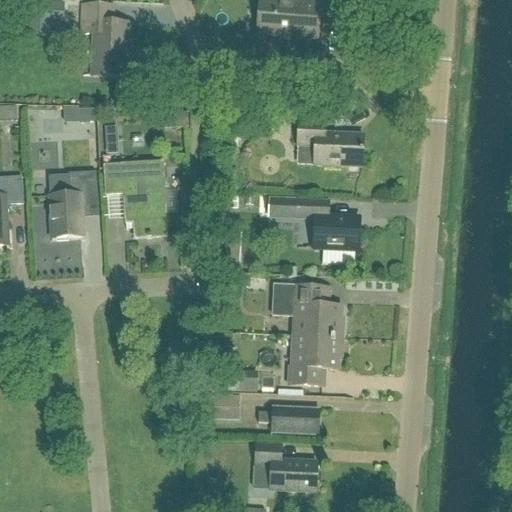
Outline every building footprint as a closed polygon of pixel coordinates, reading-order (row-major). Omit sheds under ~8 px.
[(343,0),(313,0),(313,4),(261,1),(258,37),(319,41),(320,26),(341,27),(343,0)] [(29,4),(28,39),(48,40),(49,26),(63,26),(64,5),(29,4)] [(114,9),(83,8),(82,37),(94,38),(93,80),(127,81),(130,27),(113,26),(114,9)] [(37,116),(39,132),(67,127),(64,112),(37,116)] [(338,117),(339,127),(356,126),(355,116),(338,117)] [(270,118),(232,117),(231,151),(241,151),(241,133),(270,134),(270,118)] [(325,125),(300,124),(299,150),(316,150),(315,169),(362,171),(363,138),(324,137),(325,125)] [(69,130),(71,146),(94,143),(92,127),(69,130)] [(167,239),(163,165),(123,167),(123,168),(105,169),(107,197),(125,196),(127,225),(135,225),(135,240),(148,240),(148,241),(152,240),(152,239),(167,239)] [(98,216),(96,175),(69,177),(69,178),(50,179),(51,198),(50,198),(53,241),(85,239),(83,217),(98,216)] [(24,206),(23,179),(0,180),(0,193),(0,198),(0,248),(10,248),(7,207),(24,206)] [(330,204),(297,203),(296,222),(315,223),(314,252),(358,255),(360,223),(329,221),(330,204)] [(227,257),(225,275),(241,277),(242,258),(227,257)] [(296,339),(342,342),(343,339),(341,339),(342,322),(340,322),(341,309),(328,309),(328,291),(272,289),(271,319),(297,320),(296,339)] [(342,342),(296,339),(295,371),(289,370),(289,389),(324,390),(325,373),(338,373),(338,359),(341,359),(341,344),(342,344),(342,342)] [(239,400),(204,398),(203,422),(238,424),(239,400)] [(319,412),(273,410),(273,416),(259,416),(258,426),(272,426),(272,436),(318,438),(319,412)] [(282,448),(257,447),(256,467),(272,468),(271,493),(316,495),(317,465),(281,464),(282,448)]
